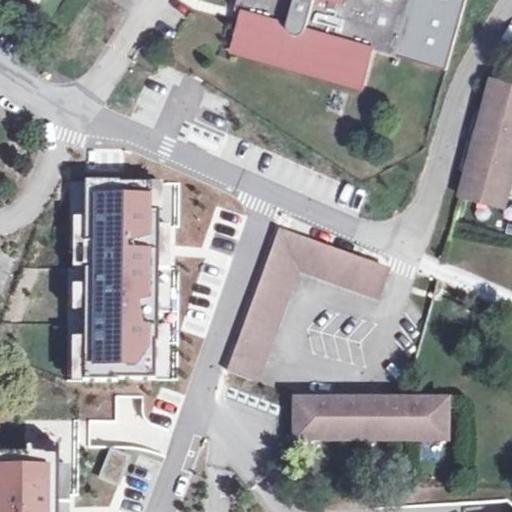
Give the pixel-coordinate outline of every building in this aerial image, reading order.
[(240,0),(237,12),(251,16),(258,18),(248,57),(260,61),(262,54),(338,75),(337,82),(357,89),(368,49),(376,51),(399,57),(446,71),(465,0),(240,0)] [(258,18),(251,16),(241,55),(248,57),(258,18)] [(365,91),(376,51),(368,49),(357,89),(365,91)] [(260,61),(337,82),(338,75),(262,54),(260,61)] [(495,100),(499,82),(492,81),(488,99),(495,100)] [(469,173),(463,197),(497,204),(498,202),(502,203),(507,200),(507,197),(510,197),(511,188),(511,85),(499,82),(495,100),(488,99),(483,116),(488,118),(485,128),(480,127),(475,151),(479,152),(473,175),(469,173)] [(479,152),(475,151),(469,173),(473,175),(479,152)] [(151,343),(150,210),(142,210),(142,182),(75,181),(77,383),(111,382),(111,380),(138,380),(149,380),(149,343),(151,343)] [(382,293),(390,272),(281,231),(228,372),(255,382),(298,269),(355,290),(357,285),(382,293)] [(357,285),(355,290),(380,298),(382,293),(357,285)] [(111,382),(111,398),(138,398),(138,380),(111,380),(111,382)] [(448,400),(295,399),(294,441),(448,442),(448,400)] [(53,448),(84,448),(84,422),(20,422),(20,448),(53,448)] [(53,511),(53,448),(20,448),(0,448),(0,511),(53,511)] [(125,458),(106,451),(95,479),(114,486),(125,458)]
